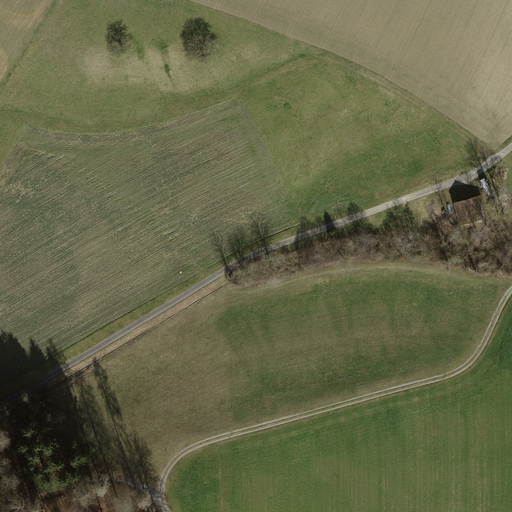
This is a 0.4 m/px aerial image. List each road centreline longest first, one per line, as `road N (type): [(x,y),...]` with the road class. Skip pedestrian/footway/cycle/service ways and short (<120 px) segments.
road 1 (track): [(511,150),(274,243),(0,405)]
road 2 (track): [(511,292),(464,368),(203,441),(177,457),(164,474),(166,511)]
road 3 (track): [(162,496),(122,478),(87,479),(0,510)]
